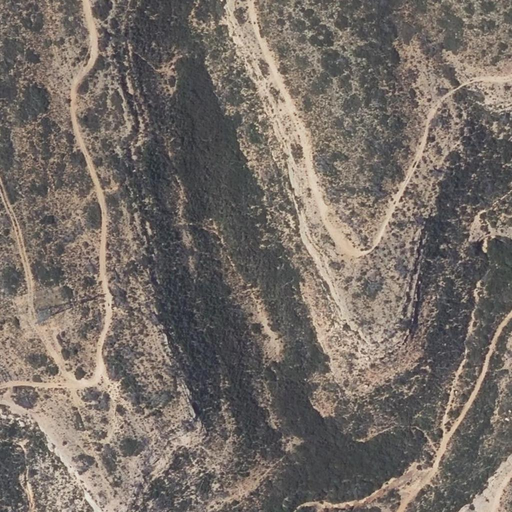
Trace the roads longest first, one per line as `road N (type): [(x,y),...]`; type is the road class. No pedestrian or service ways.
road 1 (track): [(251,0),(292,103),(317,201),(333,237),(350,252),(380,236),(416,159),(426,109),(466,74),(511,69)]
road 2 (track): [(0,383),(93,383),(104,372),(113,292),(98,251),(107,197),(72,98),(98,56),(86,0)]
